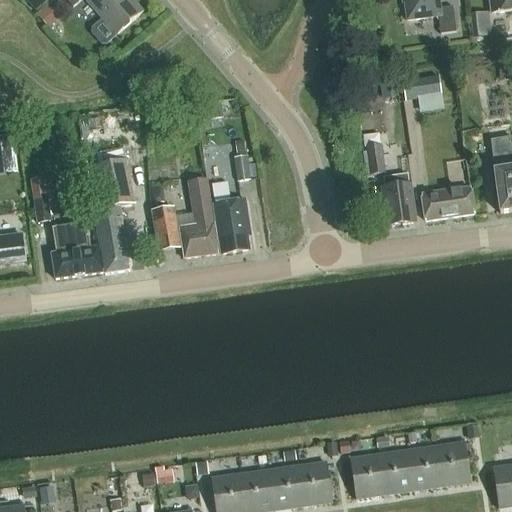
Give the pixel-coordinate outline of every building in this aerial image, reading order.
[(27,0),(26,2),(36,13),(49,2),(47,0),(27,0)] [(111,42),(143,14),(130,0),(64,0),(73,10),(83,0),(84,0),(103,21),(92,31),(91,35),(101,47),(105,47),(111,42)] [(401,0),(402,5),(404,5),(407,23),(438,19),(440,37),(456,35),(453,9),(440,11),(438,0),(401,0)] [(511,0),(489,0),(491,16),(511,13),(511,0)] [(52,7),(37,20),(47,31),(61,18),(52,7)] [(474,42),(492,39),(489,16),(471,18),(474,42)] [(502,83),(511,81),(511,65),(511,64),(500,65),(502,83)] [(405,103),(442,98),(439,80),(415,84),(414,78),(402,80),(405,103)] [(383,102),(399,98),(396,84),(380,87),(383,102)] [(219,106),(197,109),(199,123),(221,120),(219,106)] [(152,130),(169,128),(168,118),(151,120),(152,130)] [(0,176),(15,175),(11,138),(0,139),(0,176)] [(500,216),(511,214),(511,141),(511,140),(491,143),(495,174),(494,174),(500,216)] [(244,143),(235,144),(237,160),(246,158),(244,143)] [(371,178),(385,176),(381,148),(367,150),(371,178)] [(238,185),(250,183),(246,158),(237,160),(235,161),(238,185)] [(119,211),(135,208),(126,163),(94,169),(102,207),(95,208),(96,213),(95,213),(105,278),(130,274),(119,211)] [(382,190),(387,229),(416,225),(410,186),(408,187),(407,177),(383,180),(384,190),(382,190)] [(38,226),(51,224),(44,181),(31,183),(38,226)] [(184,262),(218,258),(214,227),(207,184),(188,186),(196,229),(180,231),(184,262)] [(226,185),(211,187),(214,207),(213,207),(221,257),(250,253),(247,236),(250,235),(245,202),(229,205),(226,185)] [(150,192),(153,207),(165,205),(163,190),(150,192)] [(425,224),(474,217),(470,191),(422,198),(425,224)] [(159,253),(179,250),(172,210),(152,213),(159,253)] [(56,283),(104,276),(100,251),(91,252),(87,226),(52,231),(56,256),(52,257),(56,283)] [(0,267),(25,264),(22,238),(0,240),(0,267)] [(468,442),(478,441),(477,429),(467,430),(468,442)] [(406,439),(407,447),(417,446),(416,438),(406,439)] [(376,442),(377,451),(390,450),(389,440),(376,442)] [(349,445),(340,445),(341,456),(350,455),(349,445)] [(329,460),(335,459),(338,459),(336,446),(327,447),(329,460)] [(465,446),(437,450),(443,490),(471,486),(465,446)] [(437,450),(409,454),(414,494),(443,490),(437,450)] [(296,463),(295,454),(283,455),(284,464),(296,463)] [(409,454),(379,458),(385,499),(414,494),(409,454)] [(379,458),(350,463),(356,503),(385,499),(379,458)] [(198,478),(208,477),(207,464),(196,466),(198,478)] [(326,466),(298,470),(303,510),(332,506),(326,466)] [(511,469),(493,472),(499,511),(511,510),(511,469)] [(163,470),(155,471),(157,487),(165,486),(163,470)] [(298,470),(269,474),(274,511),(290,511),(303,510),(298,470)] [(274,511),(269,474),(240,478),(245,511),(274,511)] [(153,477),(142,478),(144,490),(155,488),(153,477)] [(245,511),(240,478),(211,482),(215,511),(245,511)] [(198,487),(185,489),(187,503),(200,501),(199,496),(198,487)] [(35,489),(22,491),(23,502),(33,501),(37,500),(35,489)] [(41,507),(55,506),(53,489),(39,491),(41,507)] [(122,511),(120,501),(110,503),(111,511),(122,511)]
